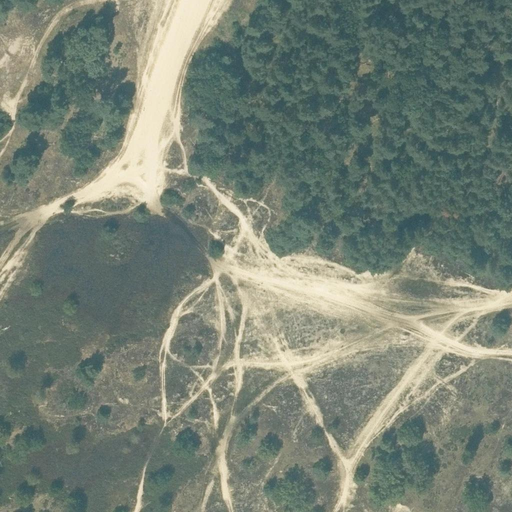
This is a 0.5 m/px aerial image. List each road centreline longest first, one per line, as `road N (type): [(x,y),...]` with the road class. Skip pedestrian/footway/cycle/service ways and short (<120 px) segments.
road 1 (track): [(511,302),(459,308),(390,300),(258,278),(206,252),(161,208),(145,177),(186,0)]
road 2 (track): [(511,351),(471,352),(402,320),(258,278)]
